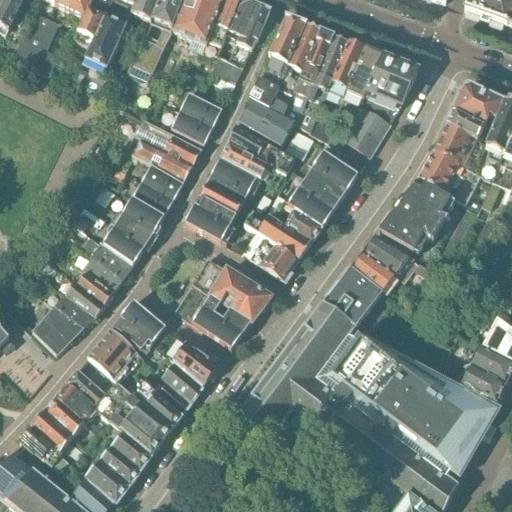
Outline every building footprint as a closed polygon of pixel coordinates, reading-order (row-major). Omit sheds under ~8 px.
[(7,0),(0,14),(0,31),(8,36),(13,26),(20,30),(31,7),(24,3),(25,0),(7,0)] [(41,0),(40,3),(83,22),(73,44),(90,53),(85,64),(106,74),(114,59),(126,31),(89,13),(94,0),(41,0)] [(135,11),(139,0),(100,0),(98,5),(111,11),(115,1),(135,11)] [(146,40),(127,80),(146,89),(170,38),(175,29),(185,0),(162,0),(152,27),(165,33),(159,46),(146,40)] [(151,28),(151,27),(162,0),(139,0),(135,11),(131,19),(151,28)] [(185,0),(175,29),(170,38),(191,47),(188,53),(203,59),(204,57),(204,56),(205,56),(226,0),(185,0)] [(229,0),(226,0),(205,56),(217,62),(225,44),(228,37),(242,5),(229,0)] [(511,14),(511,0),(470,0),(465,12),(464,14),(506,28),(511,14)] [(228,37),(225,44),(236,50),(239,43),(245,46),(260,12),(246,6),(242,5),(228,37)] [(239,43),(236,50),(249,56),(250,56),(255,47),(256,48),(269,16),(260,12),(245,46),(239,43)] [(12,64),(49,81),(58,60),(46,54),(59,27),(34,16),(24,38),(12,64)] [(259,84),(278,94),(306,31),(293,26),(289,28),(284,26),(269,60),(265,72),(259,84)] [(319,36),(306,31),(278,94),(279,94),(292,100),(299,84),(319,36)] [(292,100),(288,112),(301,117),(333,42),(319,36),(299,84),(292,100)] [(348,47),(333,42),(301,117),(295,129),(309,138),(308,139),(309,139),(314,127),(321,111),(327,98),(328,96),(348,47)] [(348,47),(328,96),(340,101),(335,113),(340,115),(346,98),(347,95),(365,54),(348,47)] [(242,72),(249,56),(236,50),(232,58),(230,57),(227,65),(242,72)] [(383,61),(365,54),(347,95),(346,98),(364,105),(367,98),(383,61)] [(394,66),(383,61),(367,98),(401,111),(418,75),(410,72),(410,73),(394,66)] [(227,65),(220,62),(213,78),(235,88),(243,72),(242,72),(227,65)] [(212,79),(209,86),(220,91),(223,84),(212,79)] [(230,96),(234,89),(223,84),(220,91),(230,96)] [(269,114),(274,104),(279,94),(278,94),(259,84),(249,104),(269,114)] [(492,135),(503,107),(484,99),(484,98),(482,97),(482,98),(471,93),(471,92),(469,91),(464,92),(453,115),(492,135)] [(212,133),(221,114),(188,99),(179,117),(212,133)] [(249,104),(238,127),(280,152),(293,128),(283,122),(288,112),(274,104),(269,114),(249,104)] [(511,140),(511,111),(503,107),(492,135),(486,151),(482,161),(475,179),(481,183),(491,188),(501,168),(503,161),(511,140)] [(390,130),(389,129),(360,112),(347,140),(344,146),(347,148),(370,162),(390,130)] [(453,115),(446,130),(486,151),(492,135),(453,115)] [(203,151),(212,133),(179,117),(170,134),(203,151)] [(144,126),(136,142),(139,144),(192,171),(193,170),(201,155),(144,126)] [(332,134),(331,134),(314,127),(309,139),(326,148),(332,134)] [(446,130),(434,156),(442,161),(463,173),(475,179),(482,161),(486,151),(446,130)] [(235,131),(227,149),(250,161),(266,170),(284,180),(294,165),(235,131)] [(326,148),(341,157),(347,148),(344,146),(347,140),(332,134),(326,148)] [(303,163),(314,145),(296,135),(286,154),(303,163)] [(511,140),(503,161),(501,168),(491,188),(492,189),(482,209),(481,212),(489,216),(500,192),(510,196),(511,191),(511,140)] [(188,180),(192,171),(139,144),(131,161),(151,171),(184,188),(188,180)] [(259,184),(266,170),(250,161),(227,149),(221,161),(219,164),(259,184)] [(424,173),(417,185),(464,212),(467,213),(477,219),(481,212),(482,209),(470,202),(481,183),(475,179),(463,173),(442,161),(434,156),(434,157),(424,173)] [(322,234),(358,180),(323,158),(287,212),(293,216),(322,234)] [(96,163),(89,159),(84,169),(90,174),(96,163)] [(206,189),(242,210),(256,183),(219,165),(205,189),(206,189)] [(173,206),(181,192),(184,188),(151,171),(141,188),(173,206)] [(449,205),(416,187),(378,238),(413,258),(422,241),(432,246),(445,224),(440,221),(449,205)] [(164,223),(173,206),(141,188),(132,204),(164,223)] [(94,195),(104,202),(109,195),(99,189),(94,195)] [(235,222),(242,210),(206,189),(199,201),(235,222)] [(99,208),(104,202),(94,195),(90,202),(99,208)] [(105,212),(114,199),(109,195),(104,202),(99,208),(105,212)] [(511,199),(509,198),(503,209),(511,213),(511,212),(511,199)] [(220,248),(235,222),(199,201),(198,201),(183,228),(220,248)] [(121,222),(118,228),(148,248),(153,241),(154,241),(157,240),(160,235),(159,231),(162,227),(162,226),(164,223),(132,204),(121,222)] [(104,226),(84,212),(79,219),(99,232),(104,226)] [(432,276),(441,282),(460,250),(477,219),(467,213),(444,255),(432,276)] [(311,248),(322,234),(293,216),(283,232),(311,248)] [(311,248),(283,232),(268,223),(263,231),(249,222),(244,232),(255,239),(262,243),(275,252),(298,266),(311,248)] [(113,232),(101,249),(131,272),(132,271),(144,253),(148,248),(118,228),(114,233),(113,232)] [(472,230),(466,241),(474,245),(479,234),(472,230)] [(255,239),(241,260),(248,264),(262,243),(255,239)] [(93,261),(92,263),(122,286),(128,277),(131,272),(101,249),(87,240),(79,251),(93,261)] [(394,282),(408,264),(409,262),(375,242),(361,260),(394,282)] [(248,264),(260,271),(280,284),(285,283),(298,266),(275,252),(262,243),(248,264)] [(53,263),(61,269),(66,263),(59,256),(53,263)] [(381,299),(394,282),(361,260),(349,276),(381,299)] [(92,263),(83,276),(86,279),(112,300),(122,286),(92,263)] [(267,301),(217,271),(207,264),(191,290),(209,303),(250,329),(268,306),(267,301)] [(47,268),(40,275),(43,277),(55,278),(57,275),(47,268)] [(428,281),(431,277),(419,270),(416,275),(428,281)] [(349,276),(336,294),(367,318),(381,299),(349,276)] [(112,300),(86,279),(78,291),(74,288),(74,289),(104,313),(113,300),(112,300)] [(74,289),(65,301),(93,324),(95,326),(104,313),(74,289)] [(181,305),(172,318),(191,330),(228,353),(233,352),(233,351),(250,329),(209,303),(191,290),(181,305)] [(336,294),(323,311),(356,333),(367,318),(336,294)] [(65,301),(54,314),(53,314),(82,335),(93,324),(65,301)] [(400,303),(395,310),(402,315),(407,309),(400,303)] [(132,308),(112,334),(139,357),(147,348),(151,351),(164,334),(132,308)] [(316,386),(348,343),(350,340),(356,333),(323,311),(315,321),(305,335),(304,336),(293,350),(293,349),(290,353),(291,353),(264,388),(261,391),(262,391),(251,405),(251,406),(230,433),(261,457),(283,429),(316,386)] [(56,362),(82,335),(53,314),(32,337),(24,329),(23,329),(32,338),(37,343),(56,362)] [(511,337),(508,335),(496,326),(482,353),(511,368),(511,337)] [(0,352),(5,358),(13,351),(14,350),(7,343),(3,339),(4,338),(0,334),(0,352)] [(110,337),(107,340),(99,350),(124,372),(135,359),(110,337)] [(445,482),(451,474),(459,480),(483,439),(481,438),(482,436),(493,415),(495,411),(496,412),(496,411),(497,411),(461,392),(461,393),(430,378),(360,341),(358,344),(356,347),(348,343),(316,386),(430,471),(445,482)] [(217,373),(178,345),(166,362),(175,369),(203,393),(208,386),(215,376),(217,373)] [(99,350),(88,364),(116,389),(128,375),(124,372),(99,350)] [(511,368),(482,353),(472,373),(507,391),(511,381),(511,368)] [(153,373),(152,374),(191,408),(203,393),(175,369),(163,382),(153,373)] [(109,427),(122,438),(151,461),(172,434),(145,412),(125,396),(116,389),(109,397),(81,372),(77,377),(99,396),(111,406),(101,419),(109,427)] [(461,387),(459,391),(461,392),(497,411),(507,391),(472,373),(464,389),(461,387)] [(181,421),(191,408),(152,374),(145,382),(154,389),(149,394),(181,421)] [(77,377),(66,390),(97,416),(101,419),(111,406),(99,396),(77,377)] [(316,386),(283,429),(306,446),(348,477),(394,511),(399,511),(408,501),(423,511),(445,511),(457,491),(445,482),(430,471),(316,386)] [(172,434),(181,421),(149,394),(143,389),(140,393),(143,395),(140,398),(150,406),(145,412),(172,434)] [(96,439),(101,434),(90,424),(97,416),(66,390),(55,404),(96,439)] [(43,418),(72,443),(84,429),(55,404),(43,418)] [(59,459),(72,443),(43,418),(35,428),(30,433),(31,433),(59,459)] [(31,433),(20,447),(22,449),(34,458),(35,457),(59,476),(60,477),(68,468),(59,459),(31,433)] [(122,438),(111,452),(140,477),(151,461),(122,438)] [(111,452),(99,465),(130,491),(140,477),(111,452)] [(14,460),(0,472),(0,503),(1,504),(4,507),(9,510),(10,511),(81,511),(71,503),(70,505),(31,473),(31,474),(14,460)] [(85,482),(86,483),(88,485),(113,508),(116,510),(130,491),(99,465),(85,482)] [(72,502),(71,503),(81,511),(109,511),(113,508),(88,485),(87,485),(86,485),(79,494),(71,502),(72,502)] [(423,511),(408,501),(399,511),(423,511)] [(0,511),(7,511),(9,510),(4,507),(1,504),(0,503),(0,511)]
